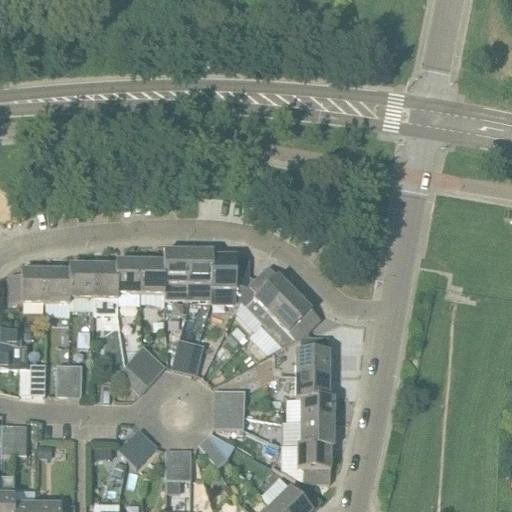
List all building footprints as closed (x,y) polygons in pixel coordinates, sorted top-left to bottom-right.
[(1,0),(0,2),(0,13),(2,14),(8,5),(10,7),(14,0),(1,0)] [(35,0),(47,8),(50,0),(35,0)] [(89,0),(116,0),(121,2),(116,10),(186,1),(185,0),(87,0),(89,1),(89,0)] [(163,267),(162,290),(164,290),(185,291),(185,289),(186,257),(163,257),(163,267)] [(185,291),(207,291),(207,290),(209,290),(209,262),(212,262),(212,257),(186,257),(185,289),(185,291)] [(249,292),(255,285),(247,282),(247,264),(235,264),(235,262),(212,262),(209,262),(209,290),(207,290),(207,291),(209,291),(210,309),(234,309),(234,308),(239,308),(248,293),(249,292)] [(117,300),(138,300),(139,267),(115,267),(115,271),(114,299),(115,299),(115,305),(115,320),(115,321),(117,321),(117,300)] [(139,267),(138,300),(164,300),(164,290),(162,290),(163,267),(139,267)] [(69,305),(91,305),(92,271),(68,271),(68,276),(69,305)] [(93,321),(115,321),(115,320),(115,305),(115,299),(114,299),(115,271),(92,271),(91,305),(93,305),(93,321)] [(260,332),(293,298),(267,272),(255,285),(249,292),(248,293),(256,301),(245,312),(262,329),(259,332),(260,332)] [(8,309),(43,309),(44,276),(20,276),(20,282),(8,282),(8,309)] [(69,309),(69,305),(68,276),(44,276),(43,309),(69,309)] [(281,354),(300,344),(300,342),(310,344),(307,337),(319,325),(293,298),(260,332),(281,354)] [(0,374),(20,375),(20,337),(0,336),(0,374)] [(294,356),(294,381),(328,381),(328,357),(327,357),(327,344),(310,344),(300,342),(300,344),(300,356),(294,356)] [(171,374),(184,377),(192,348),(178,345),(171,374)] [(192,348),(184,377),(196,380),(203,351),(192,348)] [(132,363),(154,382),(163,372),(141,353),(132,363)] [(146,391),(154,382),(132,363),(125,372),(146,391)] [(44,371),(31,370),(31,400),(44,400),(44,371)] [(55,401),(67,401),(68,371),(55,371),(55,401)] [(68,371),(67,401),(80,401),(81,371),(68,371)] [(138,401),(146,391),(125,372),(116,381),(122,387),(131,394),(138,401)] [(220,377),(218,374),(211,381),(214,384),(220,377)] [(328,405),(328,403),(328,381),(294,381),(294,405),(299,405),(299,404),(328,405)] [(125,400),(131,394),(122,387),(117,393),(125,400)] [(214,409),(244,409),(244,397),(214,396),(214,409)] [(299,428),(332,428),(332,404),(328,403),(328,405),(299,404),(299,405),(299,428)] [(213,422),(244,421),(244,409),(214,409),(213,422)] [(213,433),(243,435),(244,421),(213,422),(213,433)] [(299,450),(299,452),(329,451),(329,453),(332,453),(332,428),(299,428),(299,450)] [(0,454),(0,460),(12,461),(13,432),(1,431),(0,454)] [(12,461),(25,461),(26,432),(13,432),(12,461)] [(117,456),(126,465),(146,444),(137,435),(117,456)] [(216,474),(226,466),(208,443),(198,451),(216,474)] [(146,444),(126,465),(135,474),(156,453),(146,444)] [(301,489),(302,489),(309,496),(312,489),(329,489),(329,453),(329,451),(299,452),(299,450),(295,450),(295,476),(302,476),(301,488),(301,489)] [(37,462),(51,463),(51,451),(38,451),(37,462)] [(166,486),(177,486),(177,456),(165,456),(165,486),(166,486)] [(179,486),(190,485),(190,456),(177,456),(177,486),(179,486)] [(121,481),(125,470),(115,466),(111,478),(121,481)] [(0,511),(12,511),(12,510),(14,510),(14,481),(0,480),(0,511)] [(177,486),(166,486),(166,499),(179,499),(179,486),(177,486)] [(270,510),(272,511),(316,511),(321,508),(309,496),(302,489),(301,489),(293,497),(288,492),(270,510)]
